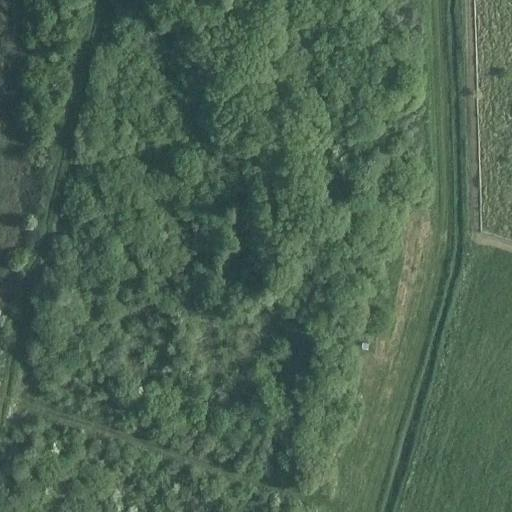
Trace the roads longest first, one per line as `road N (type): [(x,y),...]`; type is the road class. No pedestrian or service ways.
road 1 (track): [(352,511),(442,241),(433,0)]
road 2 (track): [(0,383),(91,0)]
